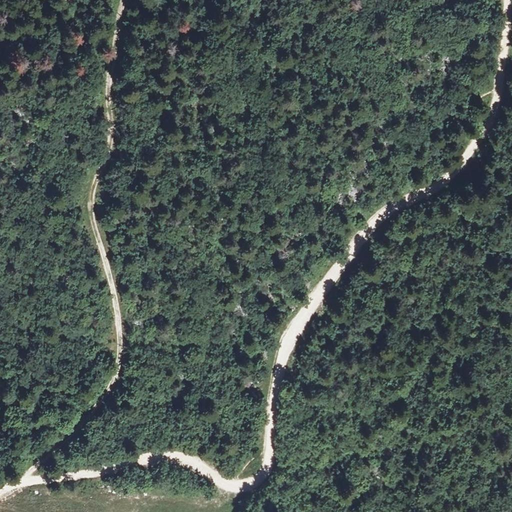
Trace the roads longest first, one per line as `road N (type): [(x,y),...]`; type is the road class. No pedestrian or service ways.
road 1 (track): [(0,491),(169,455),(231,486),(254,483),(269,462),(280,359),(301,320),(389,208),(448,175),(479,134),(494,100),(507,0)]
road 2 (track): [(15,485),(95,407),(118,362),(115,296),(90,208),(111,140),(108,81),(120,0)]
